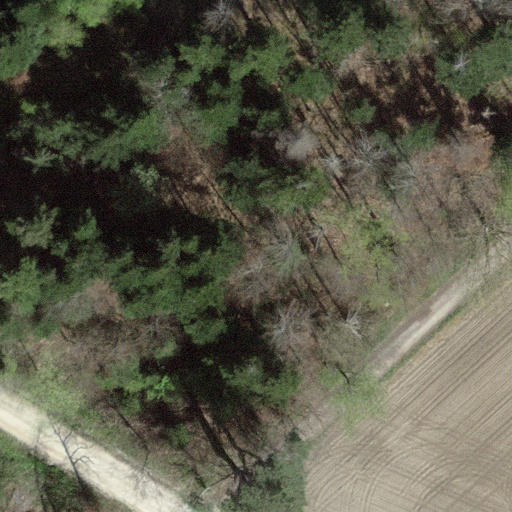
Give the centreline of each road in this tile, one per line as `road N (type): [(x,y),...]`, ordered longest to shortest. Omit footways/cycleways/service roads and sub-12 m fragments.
road 1 (track): [(218,511),(511,248)]
road 2 (unclassified): [(177,511),(0,404)]
